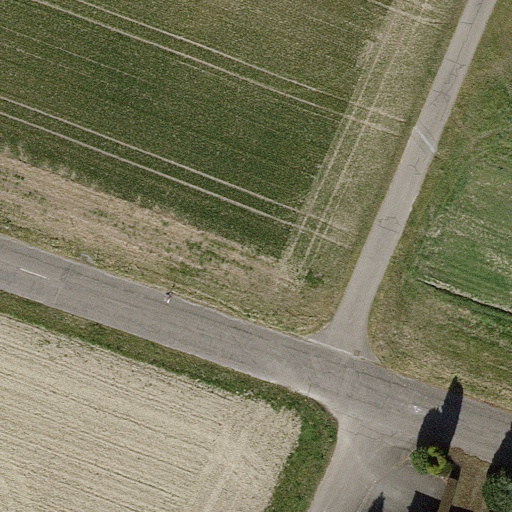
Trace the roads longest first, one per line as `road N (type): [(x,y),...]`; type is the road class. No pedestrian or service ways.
road 1 (track): [(490,0),(346,334),(357,458),(331,511)]
road 2 (unclassified): [(0,264),(511,441)]
